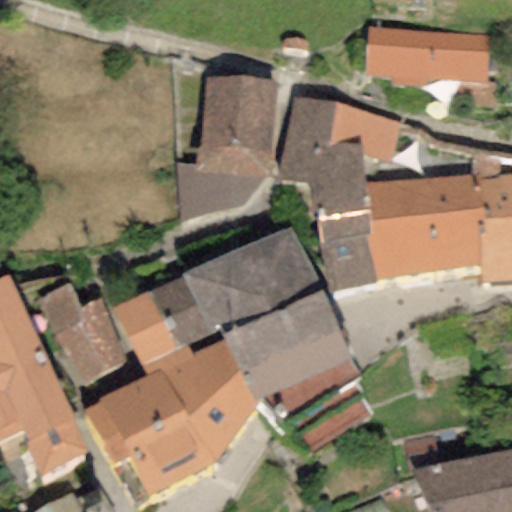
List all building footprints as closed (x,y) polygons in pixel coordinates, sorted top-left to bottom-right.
[(485,83),(487,37),(368,30),(365,79),(390,80),(390,88),(433,90),(433,80),(485,83)] [(276,82),(207,78),(193,166),(176,166),(181,222),(243,204),(265,178),(276,82)] [(335,105),(293,99),(277,180),(308,184),(313,221),(318,220),(327,292),(375,281),(369,235),(372,234),(366,186),(364,155),(390,163),(399,123),(335,105)] [(496,156),(471,157),(472,177),(472,190),(480,189),(481,222),(476,222),(478,269),(479,284),(511,282),(511,173),(497,175),(496,156)] [(472,177),(419,179),(432,274),(478,269),(476,222),(481,222),(480,189),(472,190),(472,177)] [(419,179),(366,186),(372,234),(369,235),(375,281),(432,274),(419,179)] [(289,227),(182,275),(210,333),(217,329),(223,342),(254,406),(279,394),(291,418),(358,377),(289,227)] [(210,333),(182,275),(110,309),(148,377),(162,372),(223,342),(217,329),(210,333)] [(7,276),(0,278),(0,443),(21,433),(39,478),(86,452),(72,421),(38,344),(7,276)] [(69,286),(39,301),(86,394),(134,370),(97,298),(80,306),(69,286)] [(254,406),(223,342),(162,372),(215,462),(254,406)] [(215,462),(162,372),(148,377),(96,399),(100,403),(83,409),(110,469),(129,455),(150,500),(215,462)] [(511,511),(511,450),(412,470),(428,511),(511,511)] [(71,494),(38,511),(111,511),(99,489),(75,502),(71,494)]
